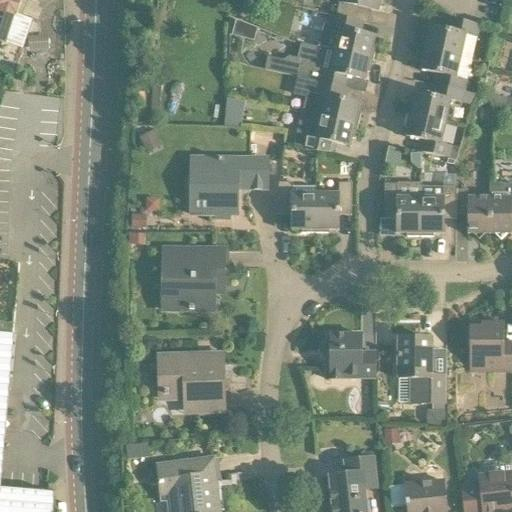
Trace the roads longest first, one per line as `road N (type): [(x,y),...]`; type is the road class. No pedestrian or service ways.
road 1 (secondary): [(85,511),(80,338),(94,0)]
road 2 (residential): [(277,511),(266,444),(280,314),(310,279),(378,270)]
road 3 (residential): [(378,270),(383,123),(413,0)]
road 4 (residential): [(378,270),(483,268),(511,255)]
